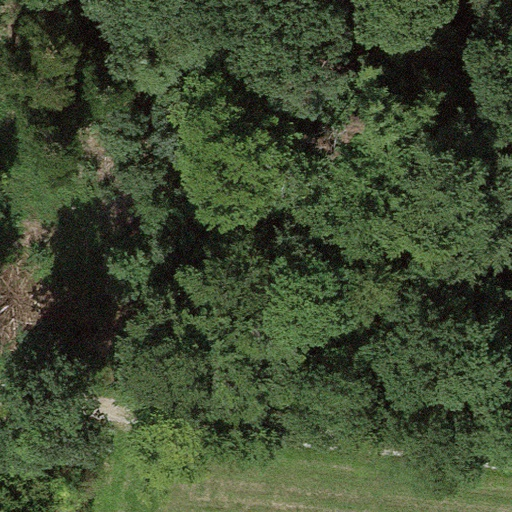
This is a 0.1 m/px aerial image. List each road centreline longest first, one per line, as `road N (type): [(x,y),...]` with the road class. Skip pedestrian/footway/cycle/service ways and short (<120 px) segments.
road 1 (track): [(0,395),(148,411),(271,226),(352,80),(433,52),(511,45)]
road 2 (track): [(148,411),(511,464)]
